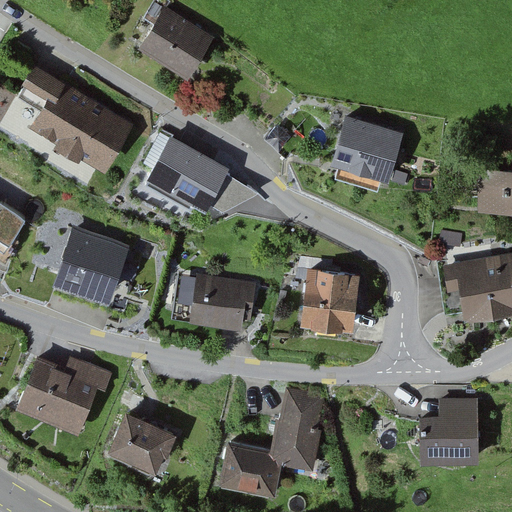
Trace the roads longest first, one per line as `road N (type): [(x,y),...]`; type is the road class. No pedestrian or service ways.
road 1 (residential): [(404,364),(400,269),(381,250),(302,211),(232,146),(0,2)]
road 2 (residential): [(0,308),(118,347),(230,365),(329,375),(404,364)]
